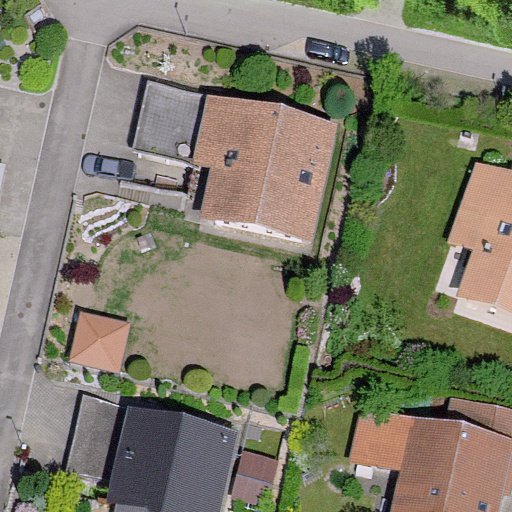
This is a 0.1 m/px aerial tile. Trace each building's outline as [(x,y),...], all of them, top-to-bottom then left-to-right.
[(300,261),(324,137),(196,112),(183,180),(204,184),(193,240),(300,261)] [(511,195),(466,179),(437,260),(465,270),(448,315),(511,338),(511,195)] [(122,366),(135,316),(81,302),(68,352),(122,366)] [(436,436),(352,417),(340,469),(389,480),(381,511),(488,511),(492,500),(502,502),(510,469),(511,469),(511,420),(443,405),(436,436)] [(215,511),(231,442),(117,418),(97,511),(215,511)]
